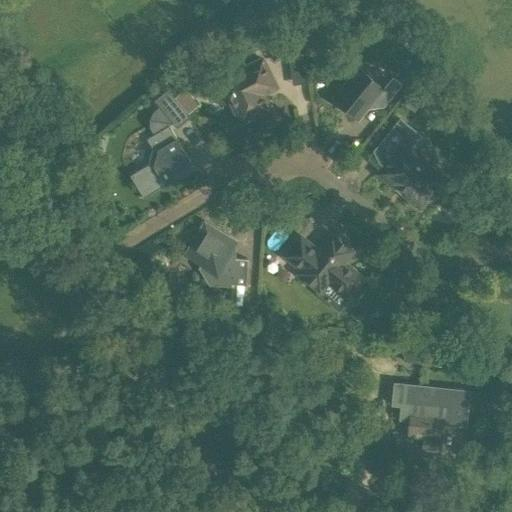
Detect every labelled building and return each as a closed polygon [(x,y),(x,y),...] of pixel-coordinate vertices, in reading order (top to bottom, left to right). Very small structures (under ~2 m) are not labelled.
[(184,58),(208,40),(198,27),(175,46),(184,58)] [(292,86),(306,84),(302,54),(289,56),(292,86)] [(240,124),(268,110),(261,95),(276,88),(262,60),(219,81),(240,124)] [(384,88),(359,67),(333,98),(358,119),(375,99),(384,107),(403,84),(393,76),(384,88)] [(419,84),(411,94),(421,103),(440,118),(448,107),(419,84)] [(176,128),(186,119),(189,117),(167,90),(155,101),(176,128)] [(431,201),(434,199),(437,196),(437,192),(437,190),(436,187),(443,178),(412,153),(424,138),(399,119),(381,141),(395,152),(378,172),(420,207),(425,200),(431,201)] [(142,198),(193,168),(168,126),(146,139),(151,149),(147,165),(129,176),(142,198)] [(246,286),(248,259),(236,259),(229,255),(236,242),(204,224),(186,255),(204,266),(202,269),(211,283),(230,285),(230,306),(243,306),(243,285),(246,286)] [(340,236),(337,238),(331,233),(317,250),(300,236),(284,256),(301,270),(298,273),(309,282),(317,273),(348,299),(364,279),(344,262),(353,251),(348,247),(349,243),(347,239),(344,237),(340,236)] [(444,309),(428,308),(425,332),(436,333),(437,326),(442,327),(444,309)] [(254,323),(255,313),(227,312),(226,322),(254,323)] [(452,355),(404,349),(403,362),(450,368),(452,355)] [(393,383),(391,406),(412,408),(409,437),(425,439),(424,449),(439,451),(442,425),(465,428),(469,391),(393,383)]
